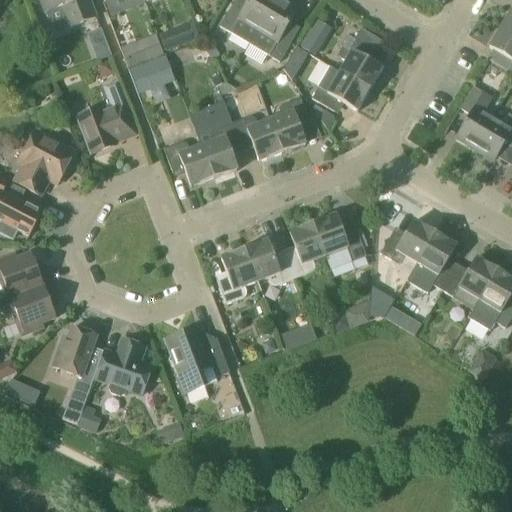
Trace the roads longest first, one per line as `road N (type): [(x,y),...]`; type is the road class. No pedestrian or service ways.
road 1 (residential): [(168,237),(146,177),(101,192),(71,248),(89,297),(145,318),(193,301)]
road 2 (residential): [(168,237),(385,157)]
road 3 (residential): [(385,157),(511,233)]
road 4 (residential): [(385,157),(441,46)]
